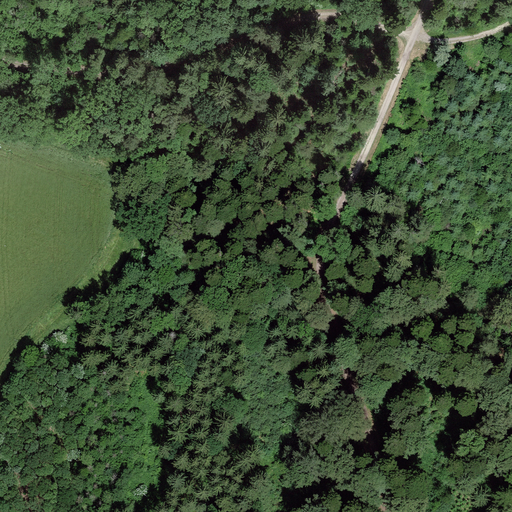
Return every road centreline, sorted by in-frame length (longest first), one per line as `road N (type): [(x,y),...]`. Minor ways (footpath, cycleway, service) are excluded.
road 1 (track): [(412,35),(312,265),(323,321),(390,511)]
road 2 (track): [(0,53),(157,67),(321,14),(412,35)]
